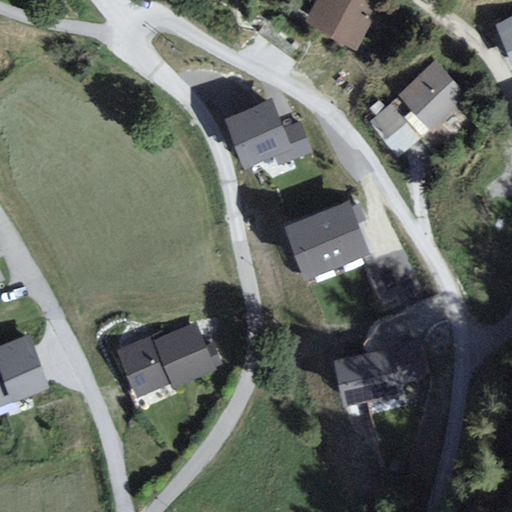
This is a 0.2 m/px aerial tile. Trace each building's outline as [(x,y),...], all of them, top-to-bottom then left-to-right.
[(370,0),(325,0),(317,17),(362,42),(382,7),(370,0)] [(434,68),(373,124),(402,156),(464,101),(434,68)] [(280,132),(269,103),(229,120),(247,164),(275,153),(279,163),(309,151),(298,124),(280,132)] [(371,258),(354,205),(299,223),(316,276),(371,258)] [(213,367),(194,325),(160,340),(158,335),(122,351),(140,391),(174,375),(178,383),(213,367)] [(0,403),(45,387),(28,338),(0,347),(0,403)] [(416,345),(340,362),(350,407),(400,396),(396,378),(422,373),(416,345)]
